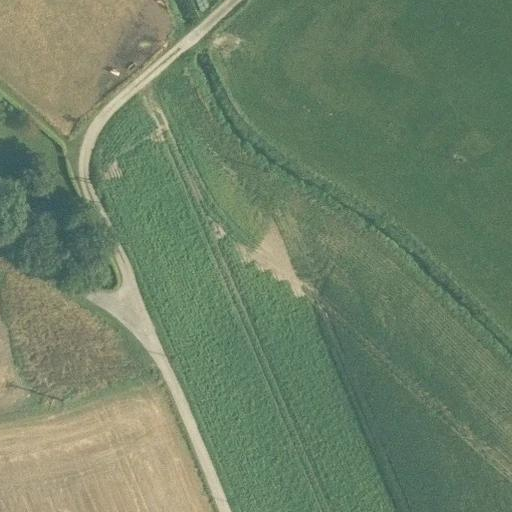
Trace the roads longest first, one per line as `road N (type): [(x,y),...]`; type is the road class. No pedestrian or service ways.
road 1 (unclassified): [(234,0),(95,127),(85,147),(144,319),(225,511)]
road 2 (track): [(0,235),(144,319)]
